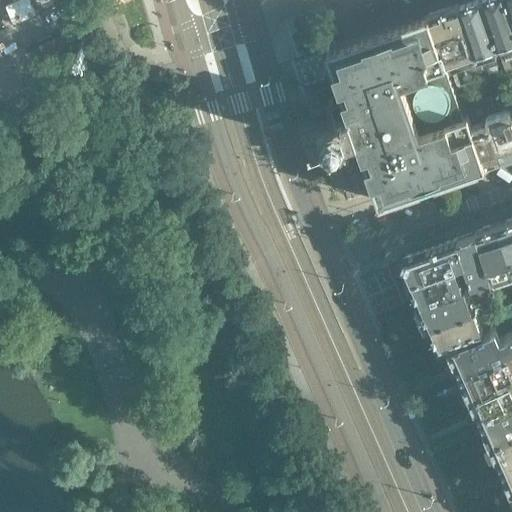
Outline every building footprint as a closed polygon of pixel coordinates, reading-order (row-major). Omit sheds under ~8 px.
[(497,45),(481,0),(467,0),(457,3),(475,53),(484,79),(494,76),(492,68),(495,67),(491,53),(499,50),(497,45)] [(511,39),(511,16),(506,0),(481,0),(497,45),(511,39)] [(475,53),(457,3),(428,13),(447,68),(468,61),(467,55),(475,53)] [(455,90),(447,68),(428,13),(425,14),(326,48),(344,97),(333,101),(332,100),(333,99),(332,97),(332,98),(331,97),(328,98),(329,102),(334,117),(317,122),(325,147),(342,141),(348,157),(347,157),(348,160),(352,159),(351,159),(352,158),(351,155),(362,151),(379,200),(478,166),(485,163),(471,125),(468,127),(455,90)] [(112,78),(109,72),(99,76),(102,83),(112,78)] [(183,128),(178,112),(174,113),(173,107),(158,111),(160,119),(166,118),(169,131),(183,128)] [(485,164),(511,153),(511,110),(511,111),(510,107),(485,116),(487,120),(471,125),(485,163),(485,164)] [(511,217),(497,223),(511,266),(511,217)] [(511,266),(497,223),(490,225),(489,222),(482,225),(483,228),(474,231),(490,275),(493,282),(511,275),(511,266)] [(490,275),(474,231),(456,237),(472,282),(490,275)] [(472,282),(456,237),(408,254),(408,253),(406,254),(406,255),(404,255),(402,262),(402,263),(403,266),(403,265),(419,301),(462,286),(472,282)] [(471,308),(462,286),(419,301),(429,324),(471,308)] [(472,308),(471,308),(429,324),(439,346),(440,345),(441,346),(440,347),(441,348),(447,345),(482,330),(472,308)] [(458,369),(511,345),(511,330),(501,335),(500,339),(501,341),(497,342),(490,326),(482,330),(447,345),(454,361),(455,361),(455,362),(459,360),(462,365),(457,367),(458,369)] [(511,360),(511,345),(458,369),(459,372),(464,370),(466,375),(462,377),(462,379),(468,393),(511,374),(505,359),(508,358),(509,360),(511,360)] [(511,376),(511,374),(468,393),(474,407),(475,407),(475,408),(480,406),(483,412),(478,414),(479,416),(511,401),(511,376)] [(511,401),(479,416),(480,419),(485,416),(487,422),(482,424),(483,425),(482,425),(489,440),(511,430),(511,401)] [(511,430),(489,440),(495,455),(496,455),(496,456),(501,454),(503,459),(498,461),(499,464),(511,458),(511,430)] [(511,458),(499,464),(500,466),(505,464),(508,470),(503,472),(503,473),(510,488),(511,487),(511,458)] [(511,511),(511,487),(510,488),(503,491),(511,511)]
